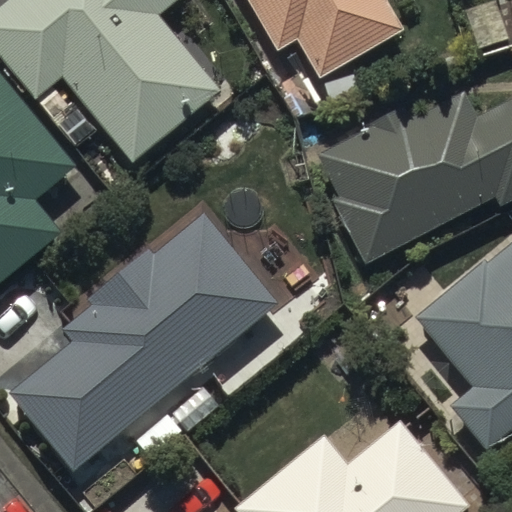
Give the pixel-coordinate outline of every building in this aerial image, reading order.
[(18,0),(0,15),(0,68),(36,112),(64,89),(134,173),(220,101),(160,29),(194,1),(192,0),(18,0)] [(240,0),(278,63),(298,51),(321,91),(402,43),(376,0),(240,0)] [(0,300),(63,244),(35,212),(78,174),(0,86),(0,300)] [(500,216),(511,209),(511,111),(478,130),(464,103),(418,127),(414,119),(320,167),(339,203),(330,208),(365,276),(496,207),(500,216)] [(75,485),(275,316),(201,228),(156,266),(151,261),(90,313),(92,316),(60,344),(69,354),(8,406),(75,485)] [(487,463),(511,442),(511,247),(415,327),(475,401),(452,420),(487,463)] [(253,511),(468,511),(469,511),(395,428),(347,471),(326,447),(253,511)]
